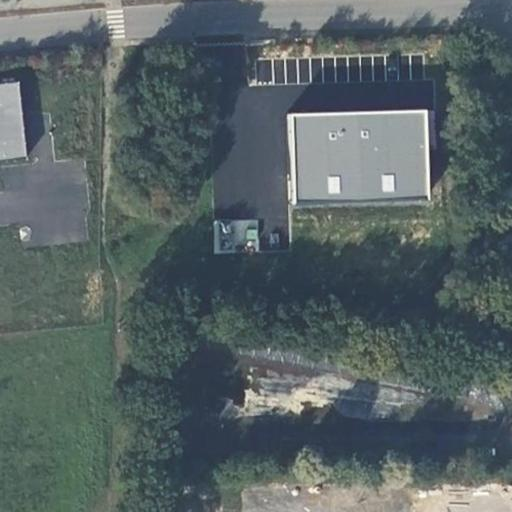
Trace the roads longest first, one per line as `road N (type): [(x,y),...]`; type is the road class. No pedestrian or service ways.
road 1 (unclassified): [(0,26),(511,2)]
road 2 (track): [(114,16),(122,359),(113,511)]
